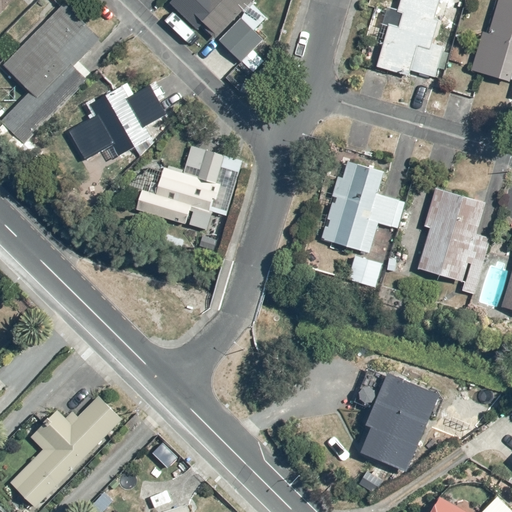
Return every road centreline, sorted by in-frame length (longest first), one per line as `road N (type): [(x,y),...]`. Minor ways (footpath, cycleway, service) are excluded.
road 1 (residential): [(283,150),(234,315),(167,385)]
road 2 (tertiary): [(167,385),(0,220)]
road 3 (residential): [(117,0),(283,150)]
road 4 (residential): [(494,148),(305,95)]
road 5 (tertiary): [(293,511),(167,385)]
